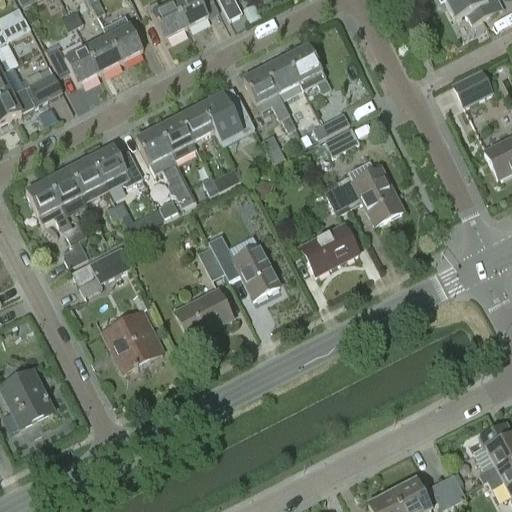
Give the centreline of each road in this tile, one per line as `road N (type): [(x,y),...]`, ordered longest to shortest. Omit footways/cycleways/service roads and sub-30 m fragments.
road 1 (tertiary): [(118,451),(481,267)]
road 2 (residential): [(0,176),(337,0)]
road 3 (residential): [(481,267),(473,222),(361,0)]
road 4 (residential): [(263,511),(511,384)]
road 5 (residential): [(118,451),(0,222)]
road 6 (tertiary): [(1,511),(118,451)]
